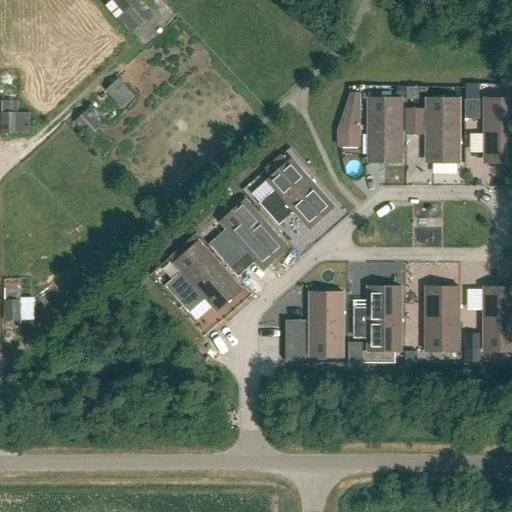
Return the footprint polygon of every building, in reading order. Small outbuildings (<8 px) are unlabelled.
[(155,21),(139,0),(122,12),(137,33),(155,21)] [(2,76),(2,97),(16,97),(16,76),(2,76)] [(360,132),(361,95),(351,95),(338,132),(360,132)] [(402,163),(402,99),(368,98),(368,135),(374,135),(374,163),(402,163)] [(511,163),(511,98),(484,99),(484,136),(490,136),(490,163),(511,163)] [(460,163),(460,99),(426,99),(426,135),(432,135),(432,163),(460,163)] [(5,103),(5,142),(21,141),(21,103),(5,103)] [(95,107),(76,126),(90,140),(109,121),(95,107)] [(406,110),(406,137),(423,137),(423,111),(406,110)] [(334,207),(292,159),(266,181),(275,191),(261,204),(263,207),(271,216),(276,221),(291,209),(295,204),(314,225),(334,207)] [(288,248),(245,200),(220,222),(244,250),(249,246),(267,266),(288,248)] [(221,308),(242,289),(199,241),(174,264),(181,273),(166,286),(187,309),(189,307),(207,291),(221,308)] [(401,352),(401,287),(374,287),(374,309),(367,309),(367,315),(355,315),(355,337),(367,337),(367,351),(401,352)] [(459,352),(459,287),(432,287),(432,315),(425,315),(425,352),(459,352)] [(511,352),(511,287),(490,288),(490,315),(483,315),(483,352),(511,352)] [(189,307),(187,309),(197,320),(217,303),(207,291),(189,307)] [(343,357),(343,293),(316,293),(316,320),(309,320),(309,357),(343,357)] [(11,301),(12,326),(28,326),(27,301),(11,301)] [(286,334),(286,362),(306,362),(306,334),(286,334)] [(351,362),(364,362),(363,344),(351,344),(351,362)] [(417,364),(417,352),(405,352),(405,364),(417,364)] [(475,364),(475,352),(463,352),(463,364),(475,364)]
